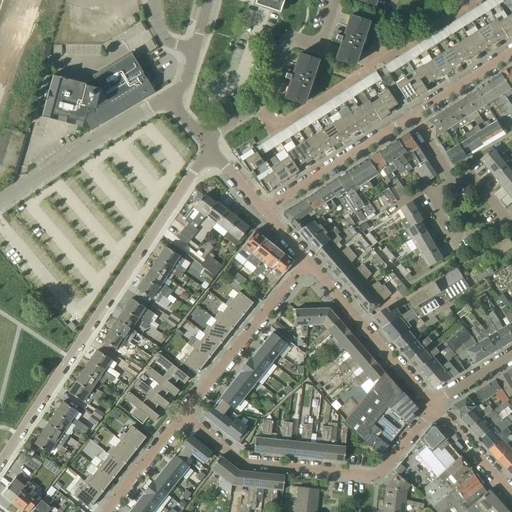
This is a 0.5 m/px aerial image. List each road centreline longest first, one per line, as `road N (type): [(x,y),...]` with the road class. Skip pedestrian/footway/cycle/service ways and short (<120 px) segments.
road 1 (residential): [(0,465),(191,176),(217,155)]
road 2 (residential): [(181,415),(242,462),(377,476),(433,407)]
road 3 (residential): [(0,203),(155,105),(180,105)]
road 4 (residential): [(181,415),(306,261)]
road 5 (residential): [(433,407),(306,261)]
road 6 (residential): [(263,212),(414,117)]
road 7 (residential): [(258,103),(285,35),(322,39),(335,0)]
road 8 (residential): [(511,224),(481,186),(450,175),(414,117)]
road 9 (residential): [(258,103),(273,126),(369,67)]
road 10 (residential): [(106,511),(181,415)]
road 11 (residential): [(369,67),(470,0)]
